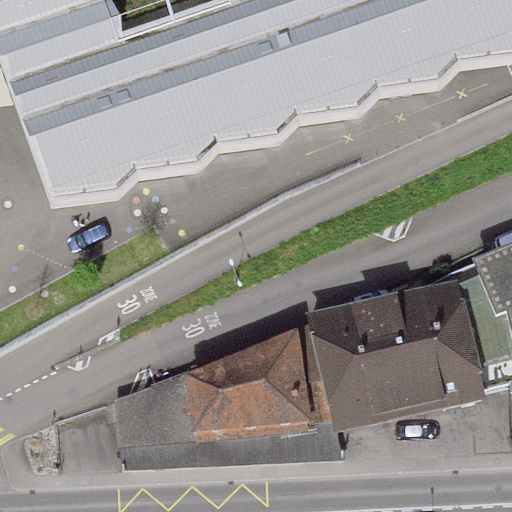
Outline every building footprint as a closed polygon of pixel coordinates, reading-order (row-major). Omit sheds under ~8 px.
[(511,0),(0,0),(0,61),(52,209),(117,201),(142,179),(202,171),(219,152),(281,147),(301,124),(363,118),(382,97),(444,89),(464,72),(511,64),(511,0)] [(479,275),(459,282),(471,324),(507,312),(511,336),(511,241),(471,258),(479,275)] [(304,312),(307,323),(336,430),(486,398),(484,389),(471,324),(459,282),(458,278),(304,312)] [(511,336),(507,312),(471,324),(484,389),(511,383),(511,392),(511,391),(511,336)] [(312,430),(120,447),(121,471),(342,459),(336,430),(307,323),(299,327),(312,430)] [(299,327),(115,401),(120,447),(312,430),(299,327)]
